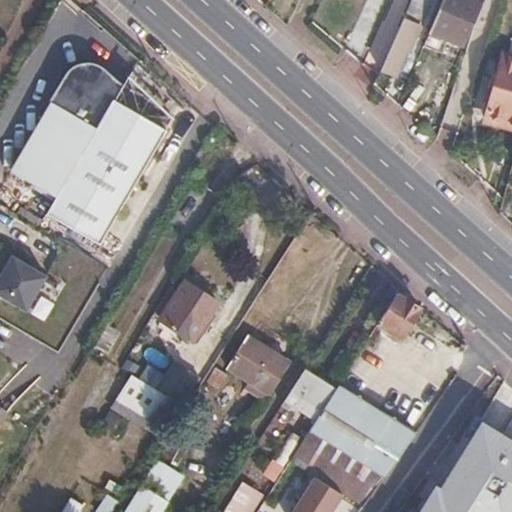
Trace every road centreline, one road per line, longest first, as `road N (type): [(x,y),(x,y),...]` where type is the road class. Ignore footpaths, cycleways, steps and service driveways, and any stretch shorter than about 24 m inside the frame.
road 1 (secondary): [(138,0),(499,329)]
road 2 (secondary): [(511,277),(201,0)]
road 3 (residential): [(368,511),(499,329)]
